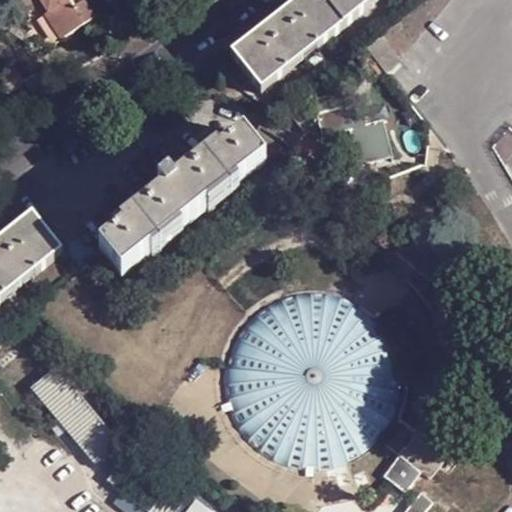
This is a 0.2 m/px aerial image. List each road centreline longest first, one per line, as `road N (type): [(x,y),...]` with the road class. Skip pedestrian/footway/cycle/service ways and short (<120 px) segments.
road 1 (residential): [(0,124),(192,34),(241,0)]
road 2 (unknown): [(4,121),(43,197),(54,203),(87,186),(147,131)]
